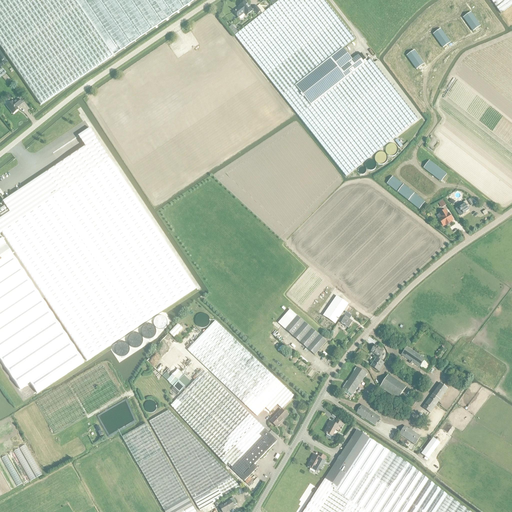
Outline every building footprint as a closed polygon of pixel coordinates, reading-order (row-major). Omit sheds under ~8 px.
[(0,0),(0,46),(40,105),(194,0),(0,0)] [(280,0),(235,36),(251,55),(346,176),(419,119),(371,59),(364,64),(358,56),(353,60),(343,48),(355,39),(324,0),(280,0)] [(511,0),(490,0),(500,13),(511,4),(511,0)] [(245,1),(239,6),(240,8),(234,12),(238,18),(244,13),(246,16),(252,11),(245,1)] [(473,31),(480,26),(471,13),(463,18),(473,31)] [(433,34),(443,48),(450,43),(441,29),(433,34)] [(407,56),(416,70),(424,64),(414,51),(407,56)] [(12,114),(18,109),(17,108),(22,104),(18,99),(13,103),(12,102),(6,106),(12,114)] [(9,212),(0,218),(0,234),(2,233),(44,297),(86,360),(195,288),(153,224),(111,160),(89,128),(77,136),(84,147),(2,201),(9,212)] [(438,140),(432,136),(431,136),(430,137),(430,139),(428,142),(427,142),(425,144),(426,145),(431,149),(433,149),(434,148),(434,146),(436,143),(437,143),(438,142),(438,140)] [(399,151),(399,150),(399,149),(398,148),(397,147),(396,146),(395,146),(393,145),(392,145),(391,146),(390,146),(389,147),(388,148),(388,149),(387,151),(388,153),(388,154),(389,155),(390,156),(391,157),(393,157),(394,157),(395,157),(397,155),(398,155),(399,154),(399,152),(399,151)] [(388,161),(388,160),(388,158),(387,157),(387,156),(386,155),(385,155),(383,154),(381,154),(380,155),(379,155),(378,156),(376,158),(376,159),(376,160),(376,162),(376,163),(377,164),(378,165),(379,166),(380,166),(381,167),(382,167),(383,167),(384,166),(385,166),(386,165),(387,164),(388,163),(388,161)] [(375,166),(375,164),(374,162),(372,161),(371,161),(370,161),(369,161),(367,162),(367,163),(366,164),(366,166),(366,167),(366,168),(367,169),(368,170),(369,170),(370,171),(372,170),(373,170),(374,169),(375,168),(375,166)] [(429,161),(424,168),(441,182),(447,175),(429,161)] [(387,184),(419,209),(425,202),(393,177),(387,184)] [(459,207),(463,214),(469,210),(468,208),(470,207),(466,200),(462,203),(463,205),(459,207)] [(453,220),(449,213),(448,214),(446,210),(440,214),(442,217),(439,219),(443,226),(446,224),(446,225),(450,223),(449,222),(453,220)] [(0,360),(19,389),(29,383),(36,393),(84,362),(48,309),(0,236),(0,360)] [(337,296),(323,316),(335,324),(338,319),(342,322),(341,323),(349,328),(353,322),(349,320),(352,316),(346,312),(343,316),(341,315),(348,305),(337,296)] [(326,342),(297,316),(290,310),(279,323),(285,329),(315,355),(326,342)] [(277,405),(282,409),(294,396),(248,351),(247,352),(216,321),(188,350),(257,416),(265,408),(270,412),(277,405)] [(183,329),(178,324),(169,333),(174,338),(183,329)] [(385,354),(382,352),(383,351),(375,346),(372,351),(378,355),(371,366),(379,371),(384,363),(381,361),(385,354)] [(401,355),(420,367),(425,359),(407,347),(401,355)] [(146,361),(180,393),(191,382),(182,373),(176,378),(151,355),(146,361)] [(403,364),(398,371),(405,377),(410,371),(403,364)] [(343,389),(352,395),(367,373),(358,367),(357,368),(356,368),(354,370),(355,371),(346,385),(345,384),(343,387),(344,388),(343,389)] [(245,481),(257,468),(254,465),(277,441),(204,371),(171,406),(226,465),(228,463),(232,467),(231,468),(245,481)] [(380,388),(398,400),(407,387),(388,375),(380,388)] [(432,395),(439,401),(448,389),(440,383),(432,395)] [(439,401),(432,395),(423,408),(430,413),(439,401)] [(408,401),(414,405),(418,400),(412,396),(408,401)] [(357,413),(362,416),(362,418),(364,419),(365,418),(375,425),(380,418),(362,405),(357,413)] [(200,511),(208,511),(216,508),(213,503),(241,488),(168,410),(149,421),(200,510),(200,511)] [(282,410),(271,421),(277,427),(288,416),(282,410)] [(332,437),(336,430),(338,431),(343,424),(337,420),(335,424),(330,421),(324,432),(332,437)] [(196,511),(146,424),(122,437),(165,511),(196,511)] [(404,426),(400,433),(416,444),(420,437),(411,431),(412,430),(409,428),(408,429),(404,426)] [(333,466),(325,479),(303,511),(469,511),(460,505),(416,470),(357,430),(333,466)] [(434,438),(421,454),(428,459),(440,443),(434,438)] [(316,471),(322,459),(324,460),(326,457),(320,453),(318,457),(314,455),(308,466),(316,471)] [(233,498),(230,499),(230,500),(220,507),(222,511),(226,511),(234,507),(233,505),(236,504),(233,498)]
